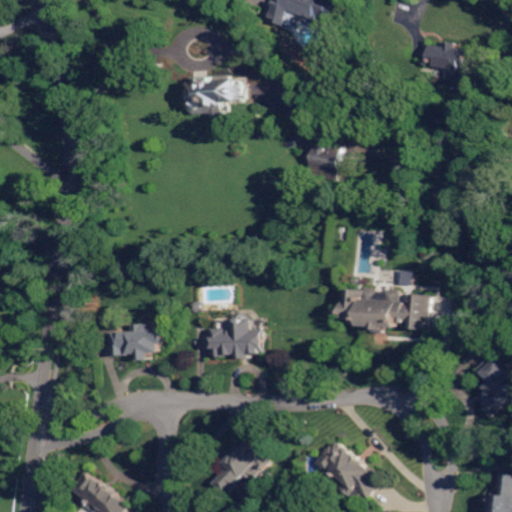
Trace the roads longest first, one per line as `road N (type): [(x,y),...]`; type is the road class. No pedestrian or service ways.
road 1 (residential): [(37,437),(142,405),(386,395),(421,411),(437,434),(441,511),(168,489),(175,402)]
road 2 (residential): [(27,511),(72,166),(40,0)]
